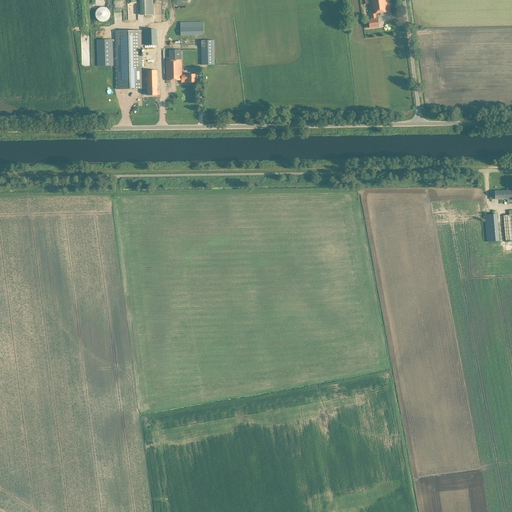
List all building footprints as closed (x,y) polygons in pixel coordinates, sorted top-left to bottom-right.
[(139,0),(140,15),(153,15),(152,0),(139,0)] [(365,0),(366,4),(368,4),(370,20),(368,20),(369,23),(365,23),(366,28),(369,28),(379,27),(378,17),(377,17),(377,14),(391,12),(390,10),(395,10),(393,0),(365,0)] [(95,13),(95,15),(95,17),(96,18),(97,20),(99,21),(100,22),(102,22),(104,22),(106,21),(107,20),(109,19),(109,18),(110,16),(110,14),(110,12),(109,10),(108,9),(106,8),(104,7),(102,7),(100,8),(98,8),(97,9),(96,11),(95,12),(95,13)] [(213,21),(180,22),(180,36),(214,35),(213,21)] [(156,29),(144,29),(144,45),(157,45),(156,29)] [(140,31),(115,31),(116,65),(117,89),(142,88),(141,65),(140,31)] [(112,40),(96,40),(97,66),(113,66),(112,40)] [(214,40),(201,40),(202,65),(215,65),(214,40)] [(166,59),(166,76),(166,81),(181,80),(182,83),(188,83),(195,82),(195,74),(188,74),(188,75),(182,76),(181,50),(169,50),(169,59),(166,59)] [(157,70),(142,71),(143,88),(147,88),(148,95),(157,95),(160,95),(159,90),(157,90),(157,88),(157,70)] [(490,199),(507,199),(507,202),(511,202),(511,190),(490,191),(490,199)] [(503,215),(506,242),(511,241),(511,210),(509,211),(509,215),(503,215)] [(485,215),(487,242),(499,241),(497,214),(485,215)]
